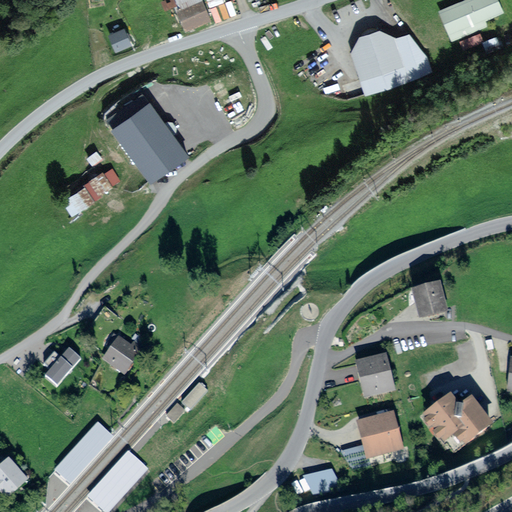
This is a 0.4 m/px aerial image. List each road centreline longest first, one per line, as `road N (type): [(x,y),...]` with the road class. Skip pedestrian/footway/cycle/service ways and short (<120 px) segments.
road 1 (residential): [(236,26),(265,97),(259,122),(182,175),(62,315),(0,358)]
road 2 (residential): [(326,337),(305,338),(271,405),(194,471),(130,511)]
road 3 (tertiary): [(236,26),(95,77),(0,150)]
road 4 (tertiary): [(326,337),(337,314),(381,273),(511,223)]
road 5 (tertiary): [(511,451),(441,482),(313,511)]
road 6 (tertiary): [(224,511),(267,484),(290,457),(319,368)]
road 7 (residential): [(319,368),(396,329),(474,329)]
